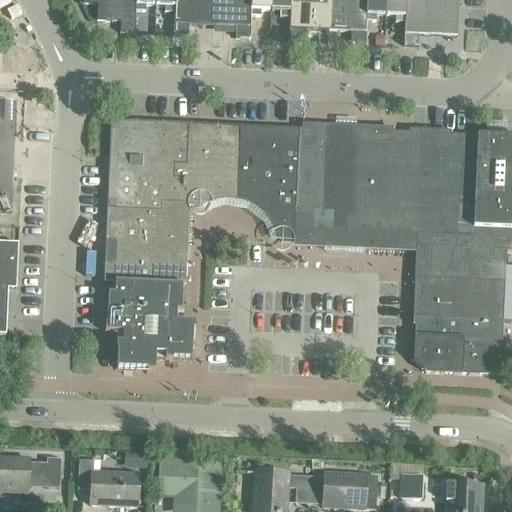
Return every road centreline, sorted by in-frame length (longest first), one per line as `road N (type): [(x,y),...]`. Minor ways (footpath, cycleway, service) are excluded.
road 1 (residential): [(498,0),(496,65),(475,86),(444,95),(68,81)]
road 2 (tertiary): [(48,413),(434,424),(509,438)]
road 3 (residential): [(48,413),(68,81)]
